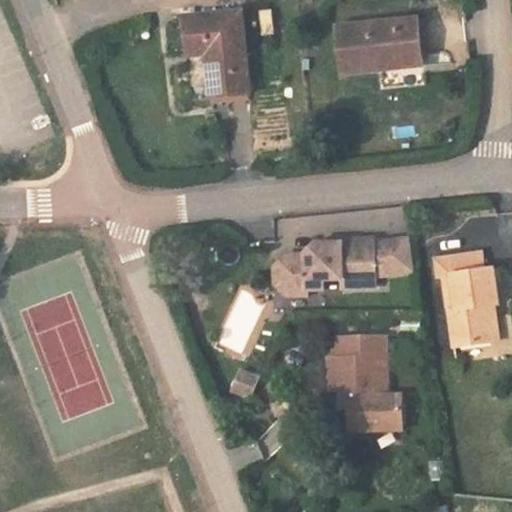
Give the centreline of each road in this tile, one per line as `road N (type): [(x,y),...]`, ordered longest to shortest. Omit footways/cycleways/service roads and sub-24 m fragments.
road 1 (residential): [(112,204),(180,207),(502,186)]
road 2 (residential): [(112,204),(233,511)]
road 3 (residential): [(31,0),(112,204)]
road 4 (residential): [(493,0),(502,186)]
